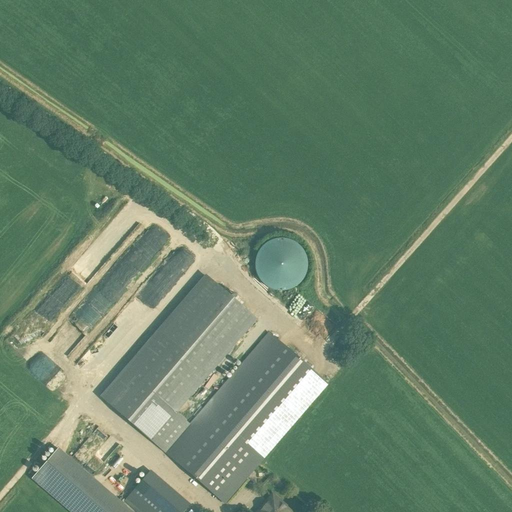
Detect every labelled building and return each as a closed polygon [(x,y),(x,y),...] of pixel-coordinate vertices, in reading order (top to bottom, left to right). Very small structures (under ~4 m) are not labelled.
[(141,231),(146,236),(152,230),(157,235),(165,227),(155,217),(141,231)] [(280,291),(284,290),(289,289),(293,288),(297,285),(300,282),(303,279),(305,275),(306,270),(307,266),(307,261),(306,257),(304,253),(302,249),(299,246),(296,243),(292,240),(288,239),(284,238),(279,238),(275,238),(270,240),(267,242),(263,245),(260,248),(257,251),(256,255),(255,260),(254,264),(255,269),(256,273),(258,277),(260,281),(263,284),(267,287),(271,289),(275,290),(280,291)] [(189,425),(174,412),(254,320),(205,278),(101,398),(224,504),(328,384),(269,333),(189,425)] [(94,295),(102,306),(112,298),(104,287),(94,295)] [(318,319),(315,323),(322,328),(325,324),(318,319)] [(66,332),(61,339),(70,344),(74,338),(66,332)] [(69,511),(132,511),(58,448),(31,479),(69,511)] [(93,463),(99,467),(103,460),(97,456),(93,463)] [(182,511),(190,504),(153,471),(125,501),(139,511),(182,511)] [(291,511),(285,507),(286,506),(272,494),(256,511),(291,511)]
